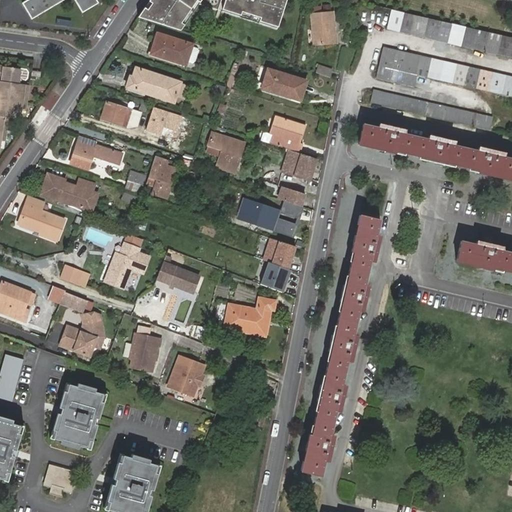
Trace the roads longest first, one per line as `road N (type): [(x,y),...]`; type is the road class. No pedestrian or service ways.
road 1 (residential): [(402,174),(332,485),(340,505),(366,511)]
road 2 (residential): [(268,511),(333,159)]
road 3 (residential): [(511,302),(417,278),(431,213)]
road 4 (residential): [(0,199),(91,70)]
